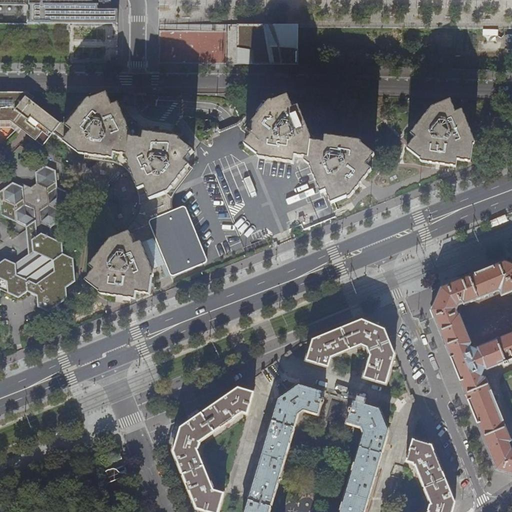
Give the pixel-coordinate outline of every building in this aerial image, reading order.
[(0,0),(0,23),(118,24),(118,10),(115,10),(109,3),(111,3),(112,2),(109,0),(0,0)] [(298,25),(241,25),(241,32),(237,32),(237,64),(298,65),(298,43),(298,25)] [(220,61),(220,54),(185,53),(185,61),(220,61)] [(0,120),(12,120),(26,132),(44,147),(52,138),(62,126),(47,112),(33,101),(36,98),(30,92),(16,92),(0,92),(0,120)] [(160,132),(146,130),(144,130),(141,129),(138,127),(136,125),(135,125),(134,123),(132,121),(130,119),(128,116),(122,101),(117,103),(115,104),(112,106),(106,94),(92,101),(92,103),(88,108),(84,105),(66,127),(70,131),(61,142),(74,153),(76,151),(84,152),(83,160),(97,162),(89,173),(94,184),(106,185),(107,189),(105,192),(107,197),(110,203),(113,203),(114,205),(107,216),(112,228),(124,229),(127,236),(114,241),(115,243),(110,249),(107,246),(89,268),(93,272),(84,283),(98,294),(100,292),(107,293),(106,296),(120,298),(135,301),(137,294),(150,295),(153,279),(149,278),(147,272),(152,270),(157,268),(163,266),(165,265),(169,275),(207,260),(185,206),(170,213),(171,207),(173,202),(195,173),(191,169),(186,166),(194,155),(191,153),(181,145),(179,146),(172,145),(173,140),(173,134),(160,132)] [(294,159),(309,160),(310,144),(306,143),(303,136),(306,134),(295,108),(290,110),(288,105),(287,102),(285,97),(272,103),(269,104),(270,106),(267,109),(265,113),(262,110),(254,121),(246,132),(245,134),(251,137),(242,150),(255,159),(257,156),(265,157),(264,162),(293,165),(294,159)] [(449,167),(456,168),(457,161),(471,163),(474,146),(471,146),(468,140),(472,137),(469,130),(461,111),(456,114),(453,107),(452,104),(451,102),(443,105),(435,108),(436,111),(435,112),(432,116),(428,113),(410,135),(415,139),(408,146),(405,150),(419,161),(421,159),(428,160),(428,164),(436,165),(442,166),(449,167)] [(310,144),(309,160),(314,160),(316,165),(310,167),(321,194),(327,192),(332,205),(335,203),(348,198),(347,196),(351,190),(355,193),(360,187),(360,186),(362,184),(364,181),(365,180),(372,170),(371,170),(367,167),(374,158),(375,156),(361,147),(360,148),(353,147),(354,142),(324,140),(324,145),(310,144)] [(66,288),(76,281),(74,259),(63,254),(62,243),(52,238),(51,227),(60,221),(60,210),(70,203),(69,191),(58,186),(56,169),(46,165),(37,171),(38,182),(31,187),(15,180),(13,182),(0,191),(0,202),(1,215),(26,227),(28,255),(15,264),(5,259),(0,262),(0,290),(17,299),(27,292),(36,297),(37,308),(48,313),(67,300),(66,288)] [(505,215),(488,222),(491,229),(508,222),(505,215)] [(471,342),(460,316),(459,315),(456,309),(458,306),(463,303),(464,304),(465,304),(498,291),(501,292),(502,296),(511,291),(511,264),(505,261),(441,287),(432,310),(438,327),(455,368),(472,410),(489,452),(496,470),(511,474),(511,448),(510,443),(511,442),(511,441),(486,377),(483,376),(483,377),(481,376),(485,369),(487,369),(486,370),(487,370),(504,363),(505,366),(509,364),(508,362),(511,360),(511,333),(478,347),(477,350),(469,347),(471,342)] [(364,378),(387,385),(396,354),(389,339),(385,329),(362,319),(356,322),(313,339),(306,361),(329,368),(332,358),(362,345),(367,347),(367,348),(368,348),(370,355),(364,378)] [(269,511),(276,491),(276,492),(279,484),(278,484),(287,452),(288,452),(290,445),(299,414),(304,411),(319,415),(322,404),(324,405),(326,399),(324,399),(326,393),(299,385),(278,399),(245,511),(269,511)] [(197,509),(206,511),(218,511),(225,492),(215,489),(212,482),(211,482),(197,449),(198,449),(200,443),(199,442),(228,423),(235,419),(234,418),(242,413),(248,415),(254,392),(238,387),(201,413),(180,427),(176,440),(173,451),(178,464),(197,509)] [(365,511),(390,432),(380,408),(354,401),(352,407),(350,407),(348,412),(350,413),(347,423),(362,428),(364,434),(356,463),(355,463),(353,470),(353,471),(344,503),(343,502),(341,510),(342,510),(341,511),(365,511)] [(168,438),(176,440),(180,427),(201,413),(198,407),(173,423),(168,438)] [(452,511),(456,503),(432,445),(414,439),(407,462),(414,464),(418,473),(419,473),(432,504),(431,504),(429,511),(452,511)]
